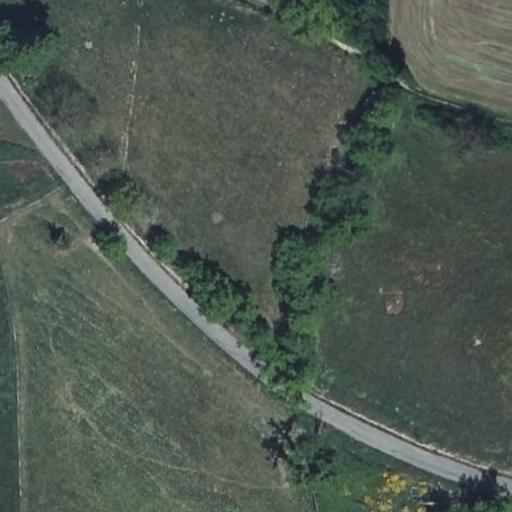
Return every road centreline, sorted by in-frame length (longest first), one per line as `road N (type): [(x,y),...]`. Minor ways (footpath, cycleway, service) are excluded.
road 1 (residential): [(511,469),(463,467),(303,397),(159,281),(26,138),(0,86)]
road 2 (residential): [(369,57),(260,0)]
